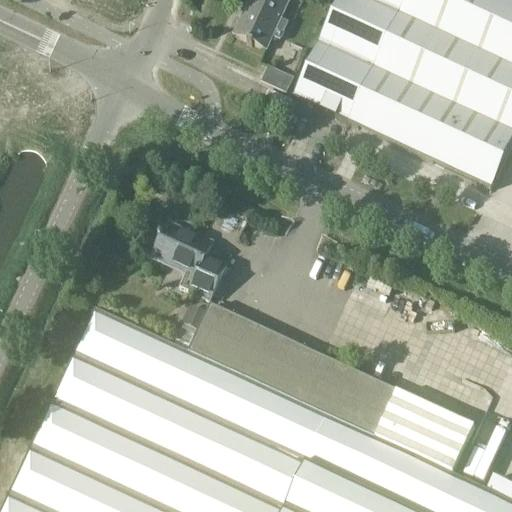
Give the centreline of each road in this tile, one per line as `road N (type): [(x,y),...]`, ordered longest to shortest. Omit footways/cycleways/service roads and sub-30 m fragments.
road 1 (tertiary): [(124,86),(511,271)]
road 2 (unclassified): [(0,349),(124,86)]
road 3 (tertiary): [(124,86),(0,20)]
